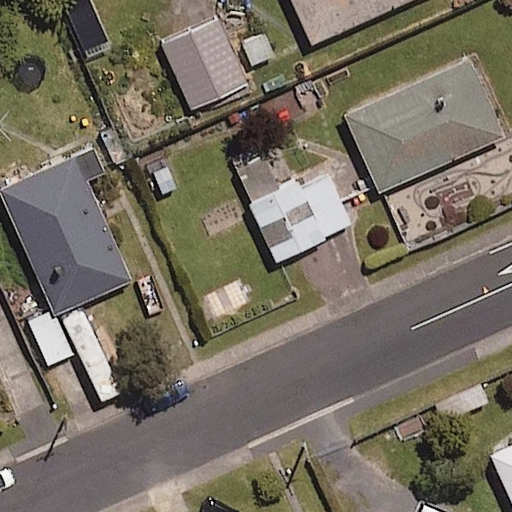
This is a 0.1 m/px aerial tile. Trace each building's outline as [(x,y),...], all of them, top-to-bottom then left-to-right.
[(293,0),(313,43),(408,0),(293,0)] [(251,82),(221,18),(161,46),(190,109),(251,82)] [(503,137),(470,59),(346,113),(380,191),(503,137)] [(281,187),(261,146),(229,161),(277,260),(352,224),(324,167),(281,187)] [(100,170),(92,150),(1,189),(55,313),(130,281),(85,176),(100,170)] [(52,309),(28,320),(48,366),(72,355),(52,309)] [(511,445),(491,454),(511,501),(511,445)]
